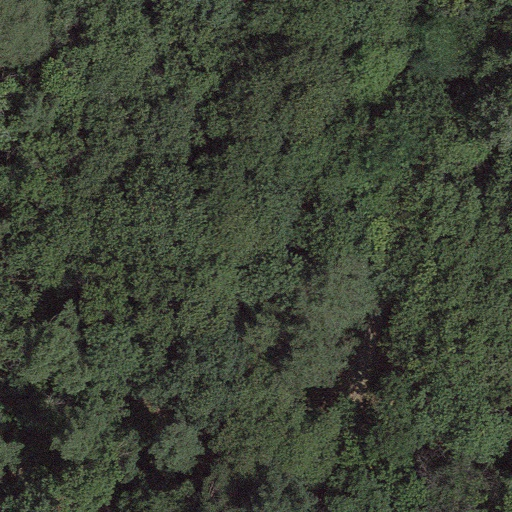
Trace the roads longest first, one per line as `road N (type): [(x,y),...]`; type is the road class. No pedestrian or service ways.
road 1 (track): [(483,67),(448,119),(333,417),(270,511)]
road 2 (track): [(383,0),(483,67)]
